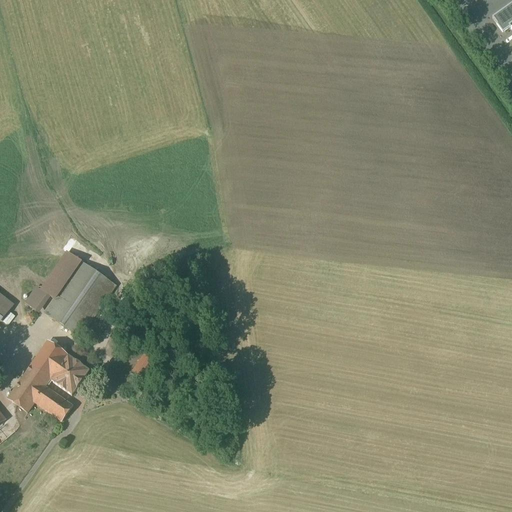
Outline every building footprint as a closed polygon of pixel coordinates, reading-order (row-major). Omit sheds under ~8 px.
[(508,28),(511,25),(511,4),(492,19),(496,26),(502,35),(510,30),(508,28)] [(55,301),(81,264),(66,253),(41,290),(37,287),(25,304),(40,314),(51,298),(55,301)] [(116,288),(81,264),(55,301),(45,315),(80,339),(116,288)] [(0,324),(14,306),(0,295),(0,324)] [(48,344),(8,401),(28,414),(35,404),(62,424),(73,408),(47,390),(52,383),(51,382),(68,358),(48,344)] [(189,366),(162,354),(153,373),(166,378),(164,383),(179,390),(189,366)] [(68,358),(51,382),(52,383),(72,397),(89,373),(68,358)]
